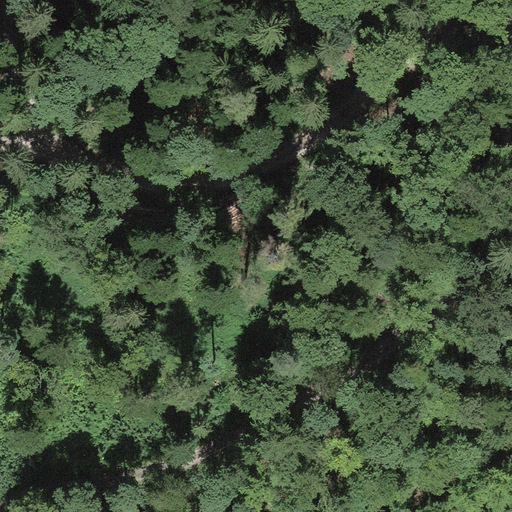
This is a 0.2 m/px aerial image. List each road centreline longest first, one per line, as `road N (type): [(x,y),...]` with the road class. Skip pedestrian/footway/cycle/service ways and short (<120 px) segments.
road 1 (track): [(0,505),(16,495),(158,470),(223,443),(416,329),(477,268),(499,212),(511,57)]
road 2 (track): [(442,0),(415,48),(308,136),(221,183),(131,185),(55,162)]
road 3 (track): [(55,162),(24,100),(14,24),(19,0)]
